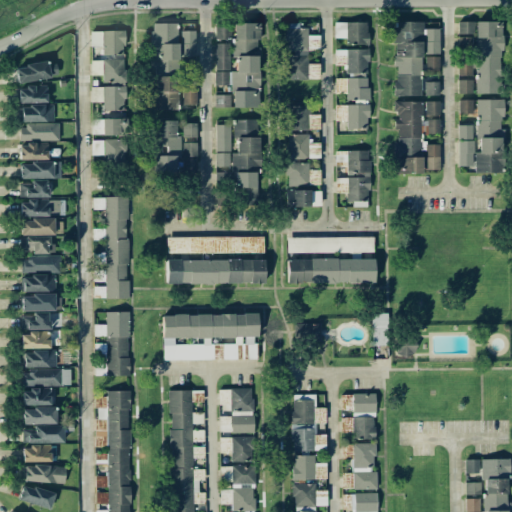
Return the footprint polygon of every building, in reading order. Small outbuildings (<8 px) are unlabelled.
[(501,21),(475,22),(476,94),(503,93),(501,21)] [(367,22),(333,23),(334,38),(345,38),(346,45),(367,44),(367,22)] [(394,95),(438,95),(438,81),(421,80),(421,54),(438,54),(439,29),(423,29),(423,22),(394,22),(394,95)] [(472,51),(473,22),(458,22),(457,50),(472,51)] [(176,23),(149,23),(151,70),(178,69),(176,23)] [(259,108),(259,23),(234,23),(234,71),(228,71),(228,44),(215,44),(215,88),(224,88),(224,95),(215,95),(215,108),(259,108)] [(227,41),(228,27),(215,27),(215,41),(227,41)] [(307,28),(283,28),(283,80),(307,80),(307,28)] [(90,58),(90,75),(102,75),(102,84),(125,83),(124,30),(89,31),(89,46),(102,46),(102,58),(90,58)] [(194,31),(180,31),(180,56),(195,56),(194,31)] [(334,49),(335,94),(346,94),(346,103),(335,104),(335,129),(368,129),(368,102),(367,49),(334,49)] [(439,70),(438,56),(424,57),(424,70),(439,70)] [(54,60),(14,68),(17,83),(57,76),(54,60)] [(471,62),(458,61),(457,79),(471,80),(471,62)] [(177,109),(176,76),(155,77),(155,90),(149,90),(149,100),(154,100),(154,110),(177,109)] [(195,104),(195,79),(182,79),(182,104),(195,104)] [(457,81),(457,94),(472,93),(471,80),(457,81)] [(17,103),(46,102),(46,86),(17,87),(17,103)] [(90,101),(103,102),(102,110),(124,111),(125,87),(91,86),(90,101)] [(501,99),(477,99),(477,152),(473,152),(473,172),(501,172),(501,99)] [(473,100),(458,100),(458,114),(472,114),(473,100)] [(395,173),(421,173),(421,134),(439,134),(439,101),(423,101),(394,101),(394,118),(393,118),(393,129),(395,129),(395,173)] [(20,122),(53,121),(52,105),(20,106),(20,122)] [(284,105),(283,129),(319,130),(319,115),(308,114),(308,106),(284,105)] [(91,118),(91,135),(123,135),(123,119),(91,118)] [(257,119),(234,119),(234,153),(233,153),(233,196),(257,196),(257,119)] [(151,173),(178,173),(178,136),(175,136),(176,120),(152,120),(151,173)] [(58,123),(19,124),(20,141),(58,140),(58,123)] [(197,123),(182,123),(181,172),(196,172),(197,123)] [(215,125),(214,167),(229,167),(230,125),(215,125)] [(472,140),(471,125),(457,125),(458,140),(472,140)] [(307,161),(307,134),(286,134),(285,185),(307,185),(308,161),(307,161)] [(91,155),(103,155),(103,162),(123,163),(124,140),(91,139),(91,155)] [(457,166),(473,166),(472,140),(457,140),(457,166)] [(47,160),(47,143),(19,143),(19,160),(47,160)] [(424,170),(439,169),(438,144),(423,145),(424,170)] [(334,151),(335,193),(346,193),(346,205),(368,205),(368,151),(334,151)] [(19,178),(60,179),(60,162),(20,162),(19,178)] [(47,198),(47,180),(30,180),(30,184),(19,184),(18,197),(47,198)] [(285,207),(320,206),(320,190),(285,190),(285,207)] [(104,209),(104,256),(94,256),(94,263),(105,263),(105,286),(93,286),(93,298),(127,298),(127,197),(92,198),(92,210),(104,209)] [(19,200),(19,216),(59,216),(58,199),(19,200)] [(20,234),(62,235),(62,222),(54,221),(54,219),(20,219),(20,234)] [(20,250),(31,250),(31,254),(51,253),(51,237),(19,237),(20,250)] [(166,237),(166,253),(263,252),(262,237),(166,237)] [(286,253),(373,252),(372,237),(286,238),(286,253)] [(19,257),(20,272),(59,271),(59,255),(19,257)] [(374,259),(286,259),(286,283),(374,283),(374,259)] [(264,260),(165,260),(165,283),(264,284),(264,260)] [(53,275),(21,276),(21,292),(53,291),(53,275)] [(53,311),(53,295),(21,294),(21,311),(53,311)] [(127,311),(105,312),(105,325),(93,325),(93,336),(105,336),(105,344),(97,344),(97,357),(105,357),(106,376),(129,375),(127,311)] [(372,346),(387,345),(386,313),(371,314),(372,346)] [(20,330),(49,329),(48,314),(20,314),(20,330)] [(162,360),(256,360),(256,314),(162,315),(162,360)] [(320,323),(292,324),(293,342),(320,341),(320,323)] [(20,333),(21,349),(49,348),(49,332),(20,333)] [(415,355),(415,337),(395,337),(396,355),(415,355)] [(54,350),(22,351),(23,368),(55,367),(54,350)] [(50,405),(50,387),(69,387),(69,369),(21,369),(21,389),(21,405),(50,405)] [(218,389),(219,433),(253,432),(252,388),(218,389)] [(169,511),(192,511),(192,503),(205,503),(205,493),(198,493),(198,480),(204,480),(204,469),(192,469),(191,423),(202,423),(202,413),(191,413),(191,390),(168,390),(169,511)] [(128,511),(129,391),(105,391),(105,397),(95,397),(94,449),(95,449),(95,471),(101,471),(101,474),(95,474),(94,487),(107,487),(107,492),(95,492),(94,511),(128,511)] [(314,394),(291,395),(292,451),(314,450),(314,422),(324,422),(324,408),(315,408),(314,394)] [(374,439),(374,394),(340,394),(340,415),(340,433),(352,433),(352,439),(374,439)] [(22,424),(55,424),(55,407),(22,408),(22,424)] [(62,443),(62,426),(21,427),(21,443),(62,443)] [(231,462),(254,461),(253,436),(218,437),(219,453),(231,453),(231,462)] [(376,489),(376,472),(374,472),(373,443),(341,444),(342,489),(376,489)] [(22,446),(22,462),(50,462),(50,445),(22,446)] [(192,458),(204,458),(203,445),(192,446),(192,458)] [(314,464),(314,455),(292,456),(292,480),(326,479),(325,463),(314,464)] [(507,511),(507,475),(509,474),(509,459),(464,460),(464,474),(483,473),(484,511),(479,511),(478,499),(464,499),(464,511),(507,511)] [(64,466),(24,465),(24,482),(64,483),(64,466)] [(219,482),(231,481),(231,489),(219,490),(220,504),(231,503),(231,511),(254,510),(253,465),(219,466),(219,482)] [(464,482),(464,494),(481,495),(481,483),(464,482)] [(18,501),(50,508),(53,492),(21,485),(18,501)] [(375,511),(375,493),(341,494),(341,510),(351,510),(350,511),(375,511)]
